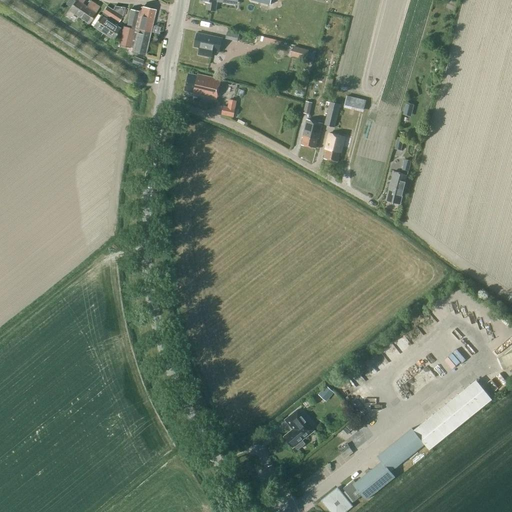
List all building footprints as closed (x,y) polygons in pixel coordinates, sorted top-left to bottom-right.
[(70,8),(75,1),(73,0),(68,0),(66,5),(70,8)] [(86,7),(82,4),(84,0),(75,0),(76,0),(75,1),(69,11),(88,24),(99,7),(90,1),(86,7)] [(202,0),(202,1),(207,2),(206,9),(216,11),(217,2),(223,3),(223,0),(202,0)] [(102,33),(110,23),(105,20),(108,16),(118,23),(122,17),(124,8),(115,7),(112,11),(106,7),(102,13),(100,16),(93,27),(102,33)] [(126,27),(150,32),(155,10),(142,7),(141,12),(130,10),(126,27)] [(110,23),(102,33),(112,40),(119,29),(110,23)] [(144,55),(150,32),(126,27),(126,28),(123,27),(119,46),(129,49),(130,47),(132,48),(131,53),(144,56),(144,55)] [(229,29),(228,33),(227,33),(225,39),(237,41),(239,32),(229,29)] [(211,57),(212,51),(219,52),(222,39),(197,33),(194,47),(200,48),(198,55),(211,57)] [(246,36),(244,44),(252,46),(254,38),(246,36)] [(292,53),(306,57),(308,50),(294,46),(292,53)] [(197,76),(188,74),(184,90),(193,93),(193,94),(216,99),(221,80),(197,74),(197,76)] [(366,100),(346,96),(344,107),(363,112),(366,100)] [(309,114),(312,103),(305,101),(303,113),(309,114)] [(334,127),(340,104),(330,102),(324,125),(334,127)] [(414,105),(406,102),(403,114),(411,116),(414,105)] [(221,114),(233,117),(235,109),(223,107),(221,114)] [(318,139),(322,123),(306,119),(302,136),(303,136),(301,145),(315,148),(317,139),(318,139)] [(350,148),(352,139),(329,133),(325,149),(326,150),(324,159),(337,162),(339,152),(340,153),(342,147),(350,148)] [(400,150),(403,138),(397,137),(394,149),(400,150)] [(399,204),(410,161),(404,159),(402,170),(403,170),(402,174),(393,171),(386,201),(399,204)] [(511,347),(499,352),(504,365),(511,362),(511,347)] [(357,363),(366,379),(378,372),(370,356),(357,363)] [(429,450),(492,399),(476,380),(413,430),(412,428),(377,456),(382,461),(355,482),(353,480),(343,488),(345,491),(341,494),(337,488),(322,500),(331,511),(342,511),(351,506),(350,504),(353,501),(353,502),(362,495),(365,500),(395,477),(390,472),(424,444),(429,450)] [(327,400),(334,392),(326,386),(320,393),(327,400)] [(306,437),(314,431),(302,415),(298,410),(285,420),(293,429),(284,436),(293,448),(294,446),(297,450),(305,444),(302,440),(306,437)] [(345,453),(353,449),(349,441),(341,446),(345,453)]
